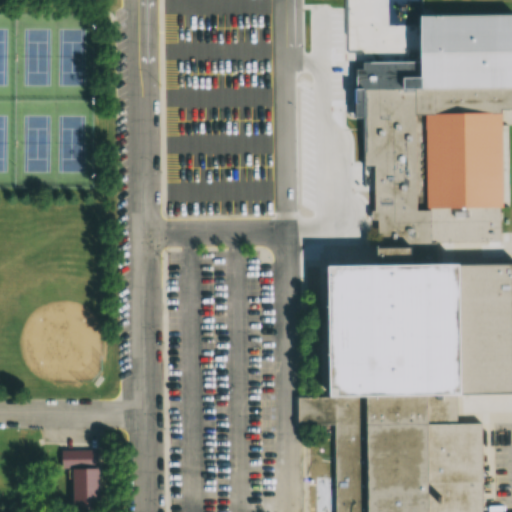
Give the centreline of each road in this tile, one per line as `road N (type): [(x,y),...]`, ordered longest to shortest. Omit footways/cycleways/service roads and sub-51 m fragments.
road 1 (tertiary): [(146,511),(141,0)]
road 2 (residential): [(145,414),(0,414)]
